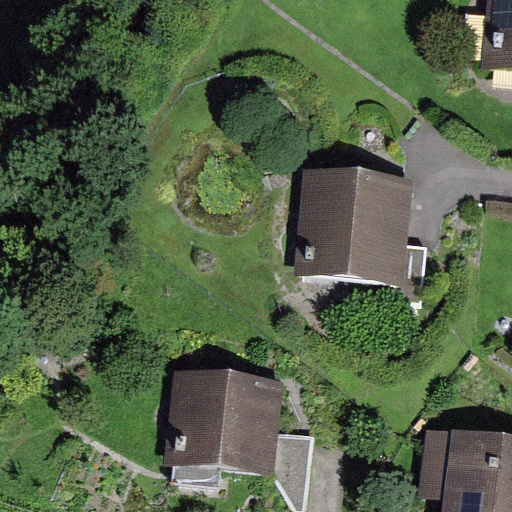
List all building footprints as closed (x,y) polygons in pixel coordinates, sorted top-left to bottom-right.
[(511,0),(488,0),(481,85),(511,87),(511,0)] [(416,193),(303,182),(293,290),(395,300),(394,313),(425,316),(430,257),(410,255),(416,193)] [(284,396),(176,384),(166,479),(275,490),(275,483),(280,440),(284,396)] [(308,511),(316,447),(280,440),(275,483),(289,511),(308,511)] [(511,511),(511,454),(429,444),(421,510),(437,511),(511,511)]
